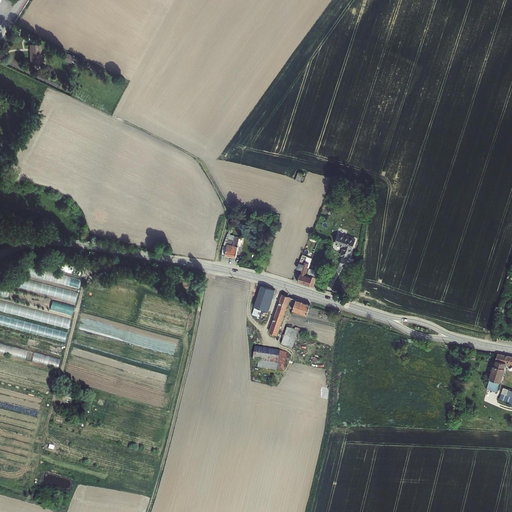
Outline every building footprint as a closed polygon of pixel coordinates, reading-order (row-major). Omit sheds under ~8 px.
[(41,60),(40,48),(40,45),(30,45),(31,60),(41,60)] [(235,258),(238,239),(229,237),(230,232),(228,231),(222,256),(228,257),(235,258)] [(355,242),(338,237),(334,246),(342,249),(340,256),(344,258),(349,259),(355,242)] [(304,251),(297,269),(300,271),(303,262),(305,256),(306,252),(304,251)] [(64,260),(61,271),(80,276),(83,265),(64,260)] [(300,271),(298,279),(297,283),(304,285),(306,276),(305,275),(307,268),(309,261),(306,260),(305,262),(303,262),(300,271)] [(79,287),(81,279),(30,266),(28,275),(79,287)] [(316,279),(306,276),(304,285),(308,286),(313,288),(314,284),(316,279)] [(14,277),(12,286),(76,302),(78,293),(14,277)] [(262,286),(255,306),(261,308),(269,311),(276,290),(262,286)] [(0,287),(0,296),(72,314),(74,306),(0,287)] [(282,295),(281,297),(269,332),(277,335),(289,300),(290,298),(282,295)] [(296,302),(293,311),(307,315),(310,306),(311,305),(296,300),(296,302)] [(0,301),(0,311),(68,328),(71,320),(0,301)] [(252,313),(259,316),(261,308),(255,306),(252,313)] [(0,315),(0,324),(65,341),(67,332),(0,315)] [(286,346),(292,328),(287,326),(281,344),(283,345),(286,346)] [(292,348),(297,330),(292,328),(286,346),(292,348)] [(0,330),(0,339),(62,355),(64,347),(0,330)] [(0,343),(0,353),(58,369),(61,360),(0,343)] [(287,352),(255,349),(254,362),(259,362),(259,368),(278,370),(278,364),(286,365),(287,352)] [(496,355),(487,384),(497,387),(505,364),(509,365),(510,357),(496,355)] [(484,393),(493,396),(497,387),(487,384),(484,393)] [(501,388),(497,400),(511,404),(511,391),(509,391),(501,388)] [(152,449),(154,440),(54,417),(52,426),(152,449)] [(93,439),(56,430),(54,440),(90,448),(93,439)] [(99,441),(97,451),(141,462),(143,452),(99,441)] [(151,477),(153,467),(47,444),(45,453),(151,477)]
